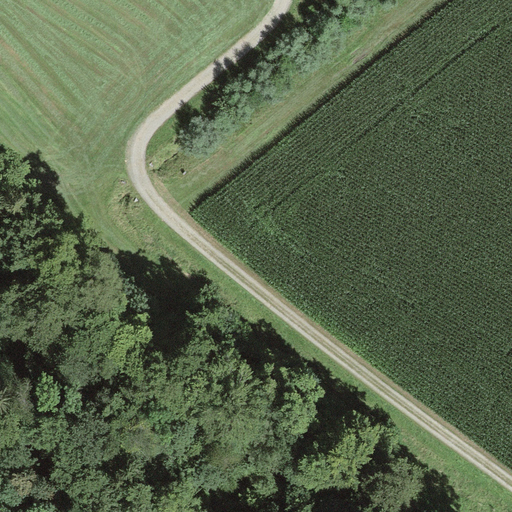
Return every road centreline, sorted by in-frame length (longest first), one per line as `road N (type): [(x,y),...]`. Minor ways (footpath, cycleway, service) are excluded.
road 1 (track): [(283,0),(139,140),(138,169),(153,202),(337,362),(511,481)]
road 2 (track): [(368,511),(223,437),(0,293)]
